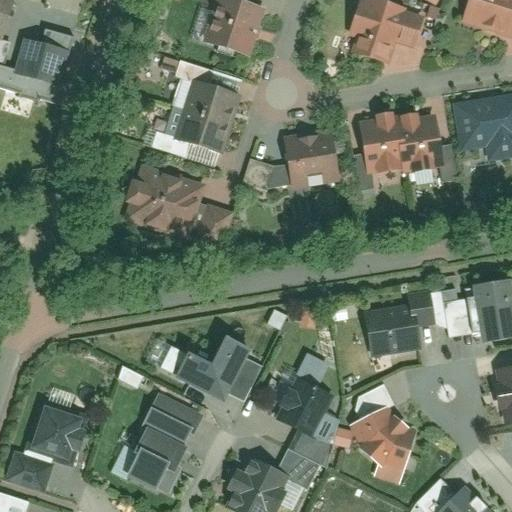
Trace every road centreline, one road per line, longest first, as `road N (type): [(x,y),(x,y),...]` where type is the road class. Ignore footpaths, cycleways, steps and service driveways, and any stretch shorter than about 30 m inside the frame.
road 1 (residential): [(511,253),(46,336),(13,329)]
road 2 (residential): [(126,0),(13,329)]
road 3 (residential): [(511,70),(322,102),(272,96),(300,0)]
